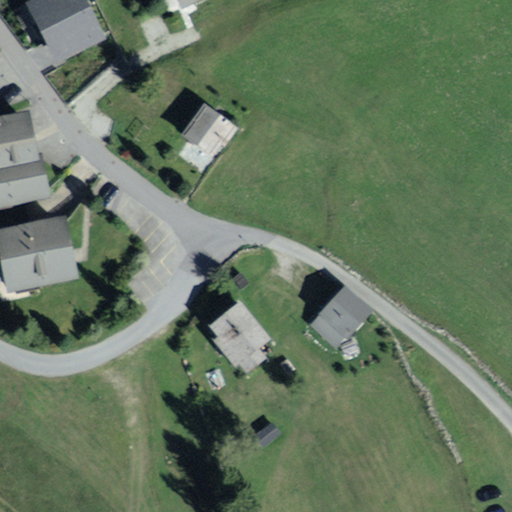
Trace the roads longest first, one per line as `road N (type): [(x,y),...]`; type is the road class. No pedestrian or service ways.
road 1 (residential): [(215,229),(282,245),(326,267),(436,350),(511,423)]
road 2 (residential): [(0,31),(98,157),(155,200),(215,229)]
road 3 (residential): [(0,351),(48,365),(115,346),(164,311),(215,229)]
road 4 (track): [(115,346),(138,416),(135,511)]
